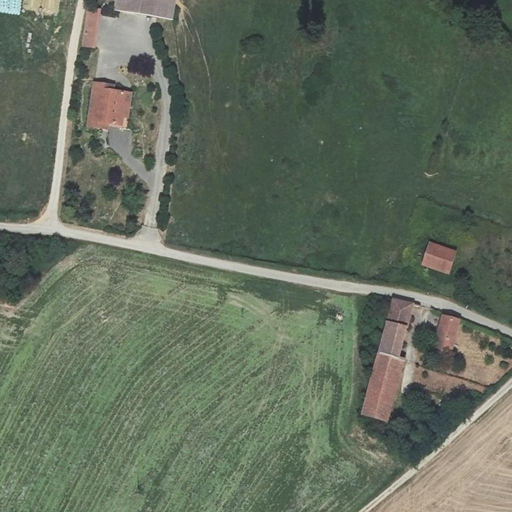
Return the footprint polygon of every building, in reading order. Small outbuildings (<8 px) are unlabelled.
[(44,0),(42,20),(57,22),(60,7),(67,9),(68,0),(44,0)] [(124,0),(121,20),(178,29),(183,0),(124,0)] [(98,53),(103,19),(95,17),(89,52),(98,53)] [(109,99),(111,93),(98,91),(90,135),(108,138),(110,133),(124,135),(126,125),(122,124),(125,110),(128,110),(129,103),(116,100),(109,99)] [(134,112),(128,110),(125,110),(122,124),(126,125),(131,126),(134,112)] [(423,265),(446,273),(454,250),(430,243),(423,265)] [(394,298),(378,352),(399,358),(413,303),(394,298)] [(434,352),(450,356),(458,325),(452,322),(454,318),(444,314),(434,352)] [(405,359),(399,358),(378,352),(361,415),(387,423),(405,359)] [(350,432),(348,442),(362,446),(364,436),(350,432)]
